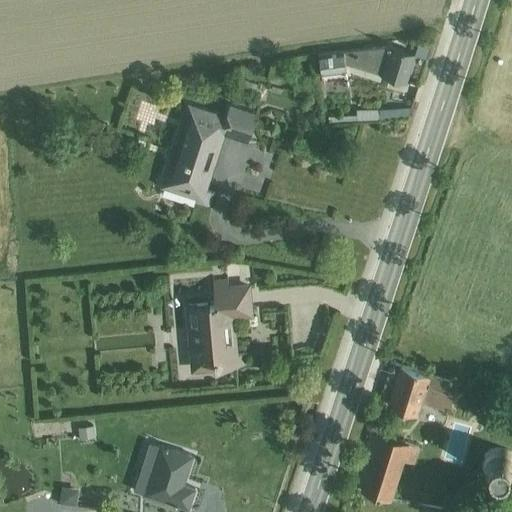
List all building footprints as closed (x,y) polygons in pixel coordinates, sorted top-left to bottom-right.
[(390,46),(318,54),(322,75),(346,71),(353,72),(354,66),(406,82),(415,53),(390,46)] [(158,121),(162,102),(143,97),(146,83),(136,81),(128,114),(158,121)] [(189,102),(160,186),(197,197),(195,202),(210,208),(215,193),(207,190),(225,135),(248,142),(257,112),(231,103),(227,114),(189,102)] [(356,113),(339,115),(340,121),(407,116),(411,106),(356,108),(356,113)] [(215,302),(185,304),(192,371),(249,363),(248,352),(239,354),(236,317),(254,315),(251,281),(229,283),(229,277),(213,278),(215,302)] [(401,365),(389,405),(418,415),(423,402),(450,411),(458,383),(451,381),(401,365)] [(94,425),(78,427),(79,438),(95,436),(94,425)] [(379,434),(361,491),(391,500),(405,460),(415,462),(420,446),(379,434)] [(150,441),(134,490),(189,508),(196,488),(180,482),(181,478),(185,479),(193,455),(150,441)] [(482,468),(483,474),(487,478),(491,482),(496,483),(502,483),(507,481),(511,478),(511,476),(511,455),(510,453),(505,450),(499,449),(493,450),(488,452),(484,457),(482,462),(482,468)] [(62,485),(59,502),(77,504),(79,488),(62,485)]
